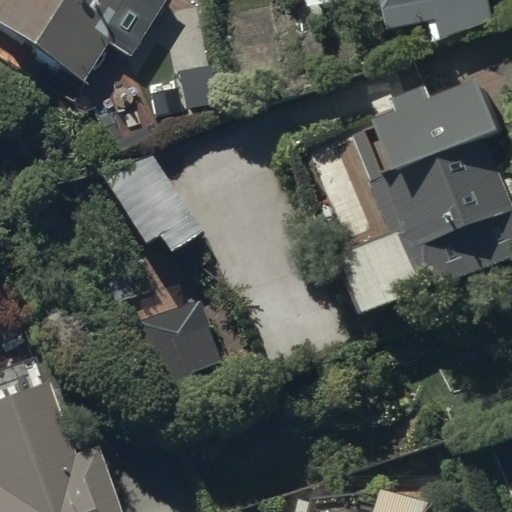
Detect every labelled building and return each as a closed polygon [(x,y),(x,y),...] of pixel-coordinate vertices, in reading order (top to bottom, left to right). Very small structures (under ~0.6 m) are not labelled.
[(0,0),(0,30),(84,82),(106,45),(128,58),(164,0),(0,0)] [(313,0),(314,4),(337,0),(389,0),(394,29),(437,22),(441,43),(500,33),(494,0),(313,0)] [(437,286),(511,253),(511,190),(489,137),(511,126),(511,124),(489,73),(371,125),(401,194),(389,200),(401,228),(410,224),(437,286)] [(156,148),(106,174),(144,248),(162,239),(170,255),(203,238),(156,148)] [(417,289),(391,231),(341,254),(367,312),(417,289)] [(215,363),(199,307),(144,323),(160,379),(215,363)] [(0,511),(120,511),(97,449),(72,458),(36,360),(0,373),(0,511)] [(313,511),(443,511),(447,501),(393,487),(385,511),(325,511),(315,509),(313,511)]
